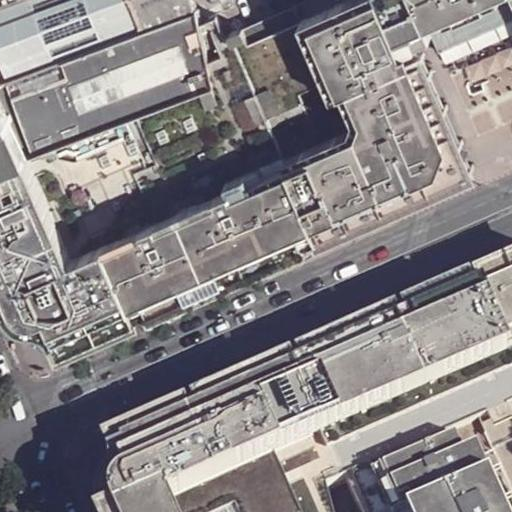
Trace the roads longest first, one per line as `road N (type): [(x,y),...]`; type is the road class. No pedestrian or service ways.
road 1 (secondary): [(511,197),(17,409)]
road 2 (secondary): [(30,439),(511,234)]
